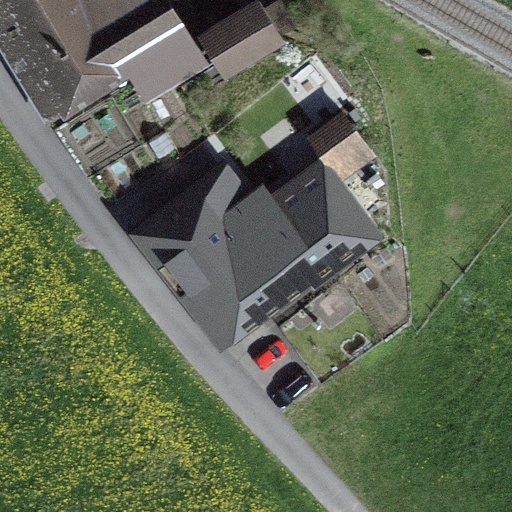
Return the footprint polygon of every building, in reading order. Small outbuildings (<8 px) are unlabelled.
[(56,19),(45,0),(0,0),(0,12),(54,101),(98,74),(63,16),(56,19)] [(45,0),(56,19),(63,16),(98,74),(128,56),(149,92),(195,64),(156,0),(45,0)] [(281,37),(260,3),(208,34),(230,69),(281,37)] [(370,149),(343,113),(311,136),(332,165),(337,161),(343,169),(370,149)] [(330,179),(262,229),(218,169),(144,224),(223,324),(360,220),(330,179)]
